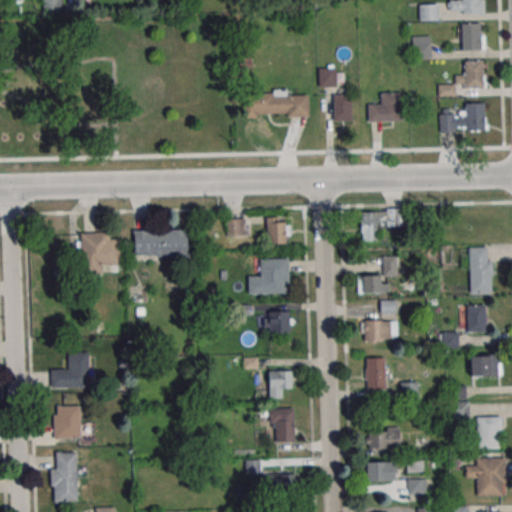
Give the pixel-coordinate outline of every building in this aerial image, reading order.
[(482,0),(483,13),(460,14),(460,10),(448,11),(447,0),(482,0)] [(418,4),(436,4),(436,19),(419,20),(418,4)] [(460,23),(479,22),(480,49),(461,50),(460,23)] [(411,43),(429,43),(429,58),(412,59),(411,43)] [(463,60),(481,60),(482,87),(463,87),(463,60)] [(336,68),(319,68),(319,86),(336,86),(336,68)] [(308,95),(287,95),(287,92),(244,92),(244,116),(308,116),(308,95)] [(380,92),(380,104),(368,104),(368,121),(402,121),(402,92),(380,92)] [(333,121),(352,121),(352,93),(333,93),(333,121)] [(464,103),(483,103),(484,129),(465,130),(464,103)] [(361,240),(378,240),(377,226),(404,226),(404,210),(360,210),(361,240)] [(226,237),(245,237),(245,218),(226,218),(226,237)] [(267,243),(289,243),(289,221),(267,221),(267,243)] [(134,230),(134,256),(188,256),(187,230),(134,230)] [(80,274),(103,274),(103,264),(119,264),(119,233),(80,233),(80,274)] [(442,262),(450,262),(449,247),(442,247),(442,262)] [(492,293),(492,247),(469,247),(469,293),(492,293)] [(358,293),(388,292),(388,276),(397,276),(397,256),(382,256),(382,275),(357,275),(358,293)] [(288,258),(260,258),(260,275),(248,275),(248,294),(288,294),(288,258)] [(395,301),(381,300),(380,311),(395,312),(395,301)] [(460,305),(460,331),(486,331),(486,305),(460,305)] [(290,332),(289,310),(267,311),(268,333),(290,332)] [(360,320),(360,340),(396,340),(396,320),(360,320)] [(442,332),(442,347),(458,347),(458,332),(442,332)] [(86,352),(87,386),(49,387),(49,369),(67,368),(66,352),(86,352)] [(500,355),(470,355),(470,376),(500,376),(500,355)] [(386,389),(386,358),(365,358),(365,389),(386,389)] [(269,370),(269,398),(282,398),(282,388),(292,388),(292,370),(269,370)] [(418,398),(418,381),(400,381),(400,398),(418,398)] [(450,420),(469,420),(469,401),(450,401),(450,420)] [(77,406),(78,433),(56,433),(56,406),(77,406)] [(294,408),(269,408),(269,442),(294,442),(294,408)] [(501,416),(476,416),(476,448),(501,448),(501,416)] [(400,428),(366,428),(366,448),(400,448),(400,428)] [(475,466),(466,466),(466,477),(477,477),(477,496),(505,496),(505,457),(475,457),(475,466)] [(365,481),(396,481),(396,462),(365,462),(365,481)] [(74,473),(75,500),(53,501),(52,474),(74,473)] [(294,473),(261,473),(261,491),(294,491),(294,473)] [(426,478),(407,478),(407,494),(426,494),(426,478)]
